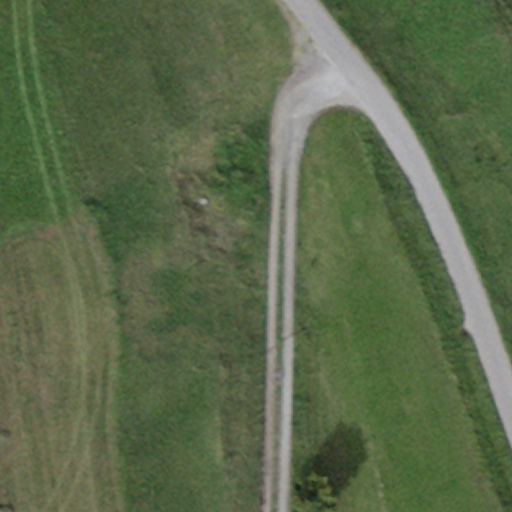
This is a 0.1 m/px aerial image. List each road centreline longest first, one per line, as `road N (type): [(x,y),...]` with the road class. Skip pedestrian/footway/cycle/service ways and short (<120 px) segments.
road 1 (track): [(320,38),(287,124),(286,511)]
road 2 (track): [(292,0),(397,127),(472,292),(511,408)]
